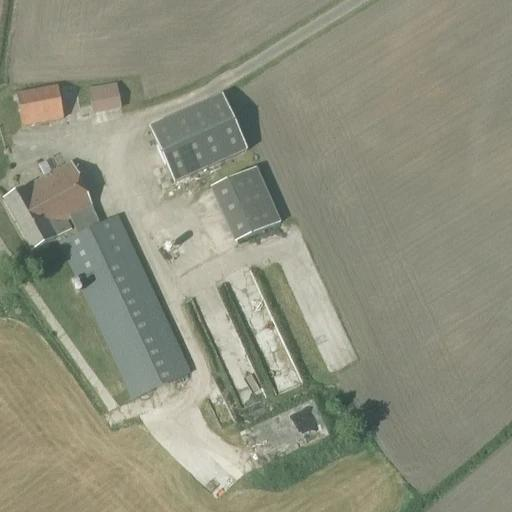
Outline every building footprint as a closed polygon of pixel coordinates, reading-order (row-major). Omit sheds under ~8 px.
[(21,129),(61,121),(55,87),(15,95),(21,129)] [(172,186),(181,182),(246,153),(221,96),(147,128),(172,186)] [(127,116),(126,99),(98,101),(99,117),(127,116)] [(97,227),(90,210),(92,210),(70,163),(28,186),(28,187),(1,202),(30,253),(57,239),(70,232),(66,223),(70,221),(76,237),(57,245),(130,402),(189,375),(117,218),(97,227)] [(234,243),(278,224),(255,171),(211,191),(234,243)]
